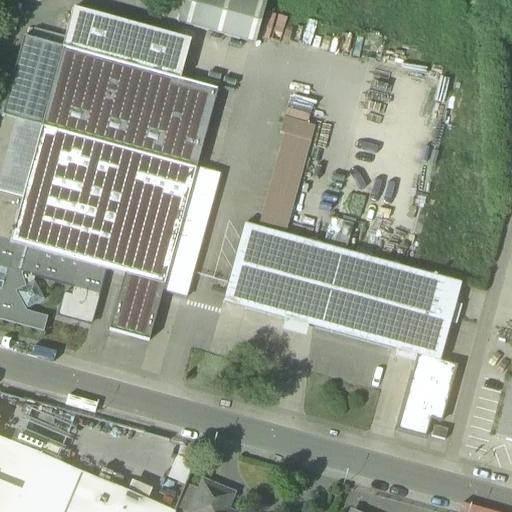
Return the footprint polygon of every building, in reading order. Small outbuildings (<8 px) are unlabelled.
[(265,6),(245,0),(183,0),(177,24),(255,45),(265,6)] [(78,11),(66,50),(181,82),(192,41),(78,11)] [(66,50),(23,38),(1,118),(41,129),(196,171),(217,92),(181,82),(66,50)] [(288,123),(260,226),(284,233),(313,130),(288,123)] [(196,171),(41,129),(22,197),(0,190),(0,269),(6,271),(7,272),(8,267),(21,271),(20,275),(20,276),(21,276),(22,274),(34,278),(34,279),(35,279),(35,278),(48,282),(48,283),(49,283),(49,282),(72,288),(71,289),(73,290),(73,288),(86,292),(86,293),(97,296),(96,301),(97,302),(105,272),(123,277),(163,288),(196,171)] [(219,177),(196,171),(163,288),(162,293),(186,299),(219,177)] [(460,286),(243,227),(222,304),(424,359),(439,363),(460,286)] [(403,239),(397,256),(410,261),(416,243),(403,239)] [(34,278),(22,274),(21,276),(20,276),(25,289),(16,294),(25,311),(43,301),(33,284),(34,279),(34,278)] [(163,288),(123,277),(108,332),(148,343),(162,293),(163,288)] [(91,328),(97,302),(96,301),(97,296),(86,293),(86,292),(73,288),(73,290),(71,295),(71,297),(63,295),(57,319),(91,328)] [(511,317),(505,318),(505,313),(497,313),(497,327),(511,327),(511,317)] [(439,363),(424,359),(420,372),(414,371),(397,432),(424,439),(430,420),(441,423),(456,368),(439,363)] [(511,375),(495,438),(511,442),(511,375)] [(447,431),(434,428),(432,438),(445,441),(447,431)] [(0,511),(168,511),(0,440),(0,511)] [(135,490),(153,500),(158,491),(139,482),(135,490)] [(224,511),(231,496),(203,485),(191,511),(224,511)]
